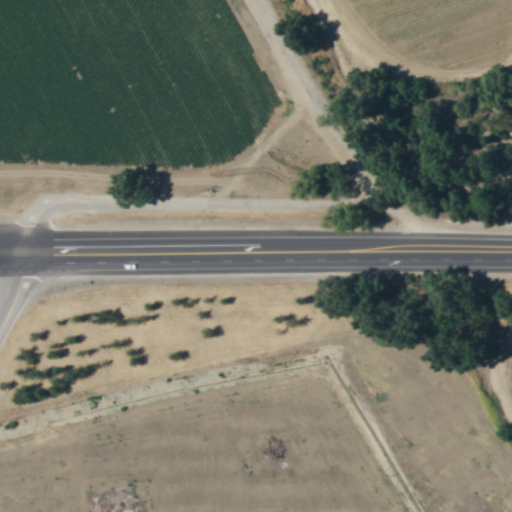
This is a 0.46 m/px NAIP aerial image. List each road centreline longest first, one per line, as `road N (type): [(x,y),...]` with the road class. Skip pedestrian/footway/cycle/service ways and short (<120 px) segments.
road 1 (residential): [(28,251),(40,214),(63,202),(324,198),(353,188),(354,155),(266,0)]
road 2 (trunk): [(367,248),(28,251)]
road 3 (trunk): [(511,249),(367,248)]
